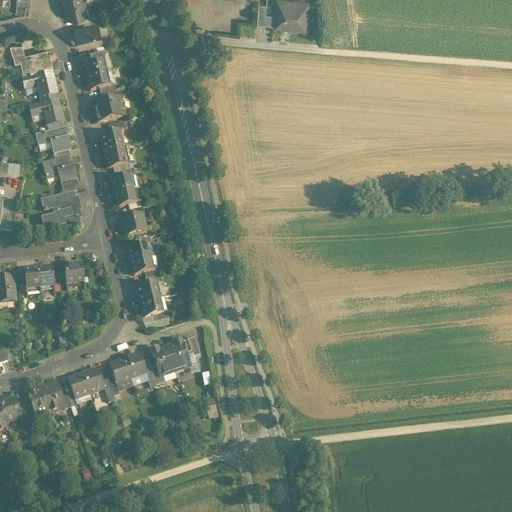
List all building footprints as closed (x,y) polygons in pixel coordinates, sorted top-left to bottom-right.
[(81,0),(78,0),(64,3),(68,19),(76,17),(85,15),(85,14),(81,0)] [(291,0),(286,0),(276,0),(275,15),(274,25),(274,26),(305,29),(306,16),(304,16),(305,3),(291,2),(291,0)] [(266,14),(266,4),(258,4),(257,24),(265,24),(266,14)] [(91,13),(85,14),(85,15),(76,17),(77,23),(83,22),(93,19),(91,13)] [(266,14),(265,24),(274,25),(275,15),(266,14)] [(102,16),(93,19),(83,22),(84,27),(98,24),(98,25),(104,24),(102,16)] [(84,27),(75,29),(79,47),(102,42),(98,25),(98,24),(84,27)] [(22,45),(10,45),(13,58),(25,55),(22,45)] [(104,47),(90,51),(92,59),(100,57),(101,58),(106,57),(104,47)] [(25,55),(13,58),(16,68),(20,67),(23,79),(51,73),(46,50),(25,55)] [(92,59),(83,62),(86,77),(104,73),(101,58),(100,57),(92,59)] [(23,79),(22,80),(25,90),(38,87),(40,99),(55,96),(57,95),(51,73),(23,79)] [(104,73),(86,77),(90,93),(99,91),(108,89),(107,88),(104,73)] [(113,86),(107,88),(108,89),(99,91),(101,98),(110,96),(115,95),(113,86)] [(124,93),(115,95),(110,96),(111,102),(121,100),(126,99),(124,93)] [(55,96),(40,99),(42,105),(56,102),(55,96)] [(111,102),(93,106),(97,124),(125,117),(121,100),(111,102)] [(42,105),(29,108),(32,119),(44,116),(47,128),(62,124),(63,124),(58,101),(42,105)] [(62,124),(47,128),(48,133),(63,130),(62,124)] [(124,124),(108,128),(110,135),(118,133),(119,134),(126,132),(124,124)] [(48,133),(36,136),(38,147),(51,144),(54,156),(69,153),(70,152),(65,130),(48,133)] [(110,135),(101,137),(104,153),(122,149),(119,134),(118,133),(110,135)] [(122,149),(104,153),(109,171),(113,170),(126,166),(122,149)] [(69,153),(54,156),(55,162),(70,158),(69,153)] [(55,162),(43,165),(47,181),(57,179),(55,173),(57,172),(60,184),(75,181),(77,180),(72,158),(55,162)] [(126,166),(113,170),(114,175),(120,174),(129,172),(128,166),(126,166)] [(129,172),(120,174),(121,180),(129,178),(129,179),(135,178),(135,177),(134,171),(129,172)] [(121,180),(111,182),(115,196),(132,192),(138,190),(135,178),(129,179),(129,178),(121,180)] [(75,181),(60,184),(63,196),(73,194),(78,193),(75,181)] [(132,192),(115,196),(118,210),(128,207),(136,205),(135,205),(132,192)] [(63,196),(61,197),(63,202),(74,199),(73,194),(63,196)] [(74,199),(63,202),(61,197),(42,201),(44,212),(54,210),(56,217),(42,221),(45,231),(63,227),(64,230),(80,226),(78,219),(81,219),(78,209),(80,208),(77,199),(74,199)] [(141,203),(135,205),(136,205),(128,207),(129,213),(143,210),(141,203)] [(143,210),(129,213),(131,219),(142,216),(142,217),(144,216),(143,210)] [(23,217),(14,216),(13,221),(12,232),(21,233),(23,217)] [(131,219),(130,219),(131,221),(121,223),(125,239),(146,233),(142,217),(142,216),(131,219)] [(150,239),(135,242),(136,248),(146,246),(146,247),(151,245),(152,245),(150,239)] [(136,248),(128,250),(131,264),(149,260),(155,258),(151,245),(146,247),(146,246),(136,248)] [(149,260),(131,264),(134,277),(144,275),(152,273),(152,272),(149,260)] [(82,265),(64,267),(66,284),(66,287),(84,285),(82,265)] [(52,268),(38,270),(40,290),(40,292),(54,291),(54,288),(52,269),(52,268)] [(58,268),(52,269),(54,288),(60,288),(60,285),(58,268)] [(38,270),(24,271),(24,276),(26,292),(40,290),(38,270)] [(158,271),(152,272),(152,273),(144,275),(145,281),(159,278),(160,278),(158,271)] [(159,278),(145,281),(147,287),(154,285),(155,286),(161,285),(159,278)] [(13,281),(0,282),(0,304),(15,302),(13,281)] [(147,287),(137,289),(141,305),(158,301),(155,286),(154,285),(147,287)] [(158,301),(141,305),(144,320),(154,318),(162,316),(161,315),(167,314),(163,299),(158,301)] [(167,314),(161,315),(162,316),(154,318),(155,324),(169,320),(167,314)] [(154,318),(144,320),(147,332),(157,330),(154,318)] [(170,326),(169,320),(155,324),(157,330),(170,326)] [(194,340),(181,344),(186,356),(191,354),(193,359),(200,357),(194,340)] [(181,344),(166,349),(175,374),(190,368),(186,356),(181,344)] [(166,349),(151,355),(156,369),(160,379),(163,378),(175,374),(166,349)] [(5,351),(0,352),(0,365),(9,362),(5,351)] [(139,356),(124,362),(130,380),(131,380),(145,375),(144,373),(145,373),(142,364),(139,356)] [(124,362),(109,367),(113,379),(116,388),(131,382),(131,380),(130,380),(124,362)] [(148,362),(142,364),(145,373),(144,373),(145,375),(146,379),(152,377),(150,371),(151,371),(148,362)] [(151,371),(150,371),(152,377),(156,388),(165,385),(163,378),(160,379),(156,369),(151,371)] [(98,371),(82,376),(90,397),(104,392),(105,391),(102,383),(98,371)] [(82,376),(67,381),(73,397),(74,402),(75,402),(90,397),(82,376)] [(116,388),(113,379),(108,381),(112,395),(114,399),(119,397),(116,388)] [(112,395),(108,381),(102,383),(105,391),(104,392),(106,397),(112,395)] [(56,385),(41,390),(49,413),(50,416),(64,411),(65,411),(61,399),(56,385)] [(41,390),(28,395),(31,406),(35,417),(36,417),(49,413),(41,390)] [(67,397),(61,399),(65,411),(64,411),(64,412),(71,409),(67,399),(67,397)] [(73,397),(67,399),(71,409),(77,407),(75,402),(74,402),(73,397)] [(14,399),(0,404),(0,406),(6,425),(21,420),(17,407),(14,399)] [(29,424),(24,409),(24,408),(23,405),(17,407),(21,420),(23,426),(29,424)] [(6,425),(0,406),(0,433),(8,430),(6,425)] [(24,408),(24,409),(29,424),(37,421),(36,417),(35,417),(31,406),(24,408)] [(212,418),(219,416),(217,406),(209,408),(212,418)]
